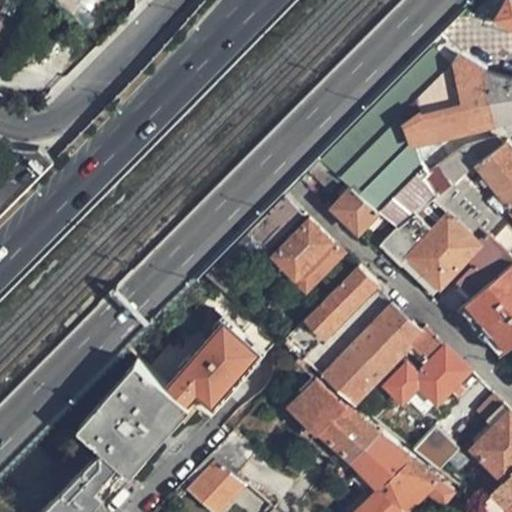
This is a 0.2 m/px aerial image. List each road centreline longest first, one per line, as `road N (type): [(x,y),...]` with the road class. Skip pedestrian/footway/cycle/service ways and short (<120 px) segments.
road 1 (trunk): [(0,433),(429,0)]
road 2 (residential): [(511,390),(319,203)]
road 3 (trunk): [(182,78),(0,262)]
road 4 (tertiary): [(175,0),(57,125),(18,131),(0,123)]
road 5 (unknown): [(482,511),(380,417)]
